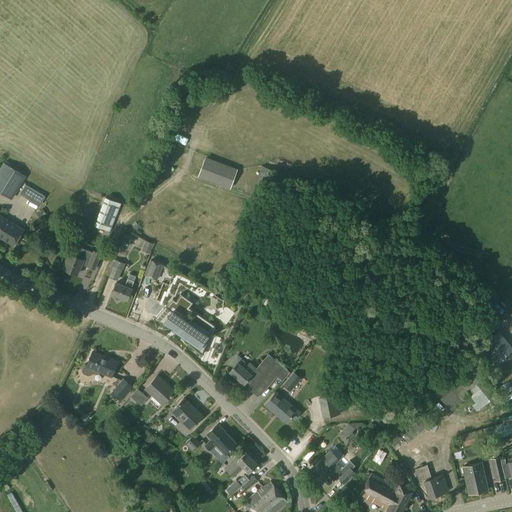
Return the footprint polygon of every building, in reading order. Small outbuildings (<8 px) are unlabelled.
[(25,176),(4,163),(0,170),(0,191),(11,199),(25,176)] [(230,187),(236,170),(223,165),(221,171),(203,164),(199,175),(230,187)] [(263,200),(274,171),(262,166),(251,195),(263,200)] [(40,205),(45,197),(26,185),(21,193),(40,205)] [(121,203),(105,196),(94,225),(110,231),(121,203)] [(23,230),(0,215),(0,236),(14,245),(23,230)] [(154,243),(145,240),(141,250),(150,253),(154,243)] [(93,252),(73,244),(70,254),(69,254),(63,269),(77,274),(81,264),(87,266),(87,267),(95,270),(101,254),(93,250),(93,252)] [(125,263),(111,258),(105,275),(117,280),(122,269),(123,269),(125,263)] [(164,265),(150,259),(144,275),(157,280),(164,265)] [(134,281),(127,278),(124,285),(116,282),(112,293),(127,300),(132,288),(131,288),(134,281)] [(189,344),(202,355),(208,340),(205,339),(209,334),(184,316),(193,302),(181,294),(176,301),(173,299),(166,307),(177,315),(169,326),(159,320),(159,319),(158,320),(172,328),(191,342),(189,344)] [(511,351),(497,332),(478,346),(493,365),(511,351)] [(394,357),(383,349),(375,361),(387,369),(394,357)] [(118,362),(92,351),(87,365),(85,364),(82,370),(82,372),(84,373),(87,375),(90,375),(92,374),(92,372),(96,374),(98,373),(99,371),(112,377),(118,362)] [(244,384),(246,382),(257,368),(250,362),(248,364),(242,359),(243,359),(237,354),(228,363),(233,367),(229,372),(244,384)] [(269,354),(257,368),(246,382),(261,395),(277,376),(282,381),(290,372),(269,354)] [(500,393),(468,355),(431,386),(451,410),(470,395),(477,404),(473,407),(477,411),(500,393)] [(290,391),(302,378),(294,371),(283,384),(290,391)] [(165,382),(157,375),(145,389),(162,404),(174,392),(164,383),(165,382)] [(131,386),(124,379),(112,393),(119,399),(131,386)] [(148,398),(137,388),(131,396),(141,405),(148,398)] [(300,413),(276,392),(265,405),(286,423),(292,415),(296,418),(300,413)] [(336,394),(319,398),(323,417),(340,414),(336,394)] [(203,416),(184,397),(172,410),(191,428),(203,416)] [(511,411),(511,408),(500,410),(502,422),(495,423),(498,437),(511,434),(511,411)] [(420,409),(390,435),(398,444),(428,418),(420,409)] [(236,442),(217,424),(207,435),(211,439),(205,445),(211,450),(216,444),(225,453),(236,442)] [(354,434),(346,427),(340,434),(340,439),(346,445),(347,443),(354,434)] [(145,430),(140,436),(151,444),(156,438),(145,430)] [(201,442),(193,435),(186,443),(193,450),(201,442)] [(336,449),(333,452),(331,450),(324,456),(312,468),(318,474),(318,475),(320,477),(334,462),(336,463),(340,459),(337,456),(340,452),(336,449)] [(243,456),(239,452),(224,467),(234,477),(243,467),(248,473),(257,464),(246,452),(243,456)] [(505,478),(500,456),(492,458),(497,480),(505,478)] [(328,485),(338,475),(340,477),(339,478),(344,484),(355,473),(351,470),(355,466),(350,461),(342,469),(336,463),(334,462),(320,477),(321,478),(321,477),(328,485)] [(511,461),(502,464),(505,478),(511,477),(511,461)] [(488,489),(482,462),(463,467),(469,494),(488,489)] [(432,478),(427,465),(415,469),(420,484),(425,482),(430,497),(442,493),(441,490),(447,488),(443,475),(432,478)] [(397,487),(372,474),(360,496),(387,510),(385,511),(400,511),(412,492),(398,484),(397,487)] [(249,479),(245,475),(237,480),(236,479),(226,489),(231,495),(241,485),(242,486),(249,479)] [(258,480),(254,476),(242,486),(246,491),(258,480)] [(286,501),(269,481),(244,503),(251,511),(275,511),(286,503),(286,501)]
